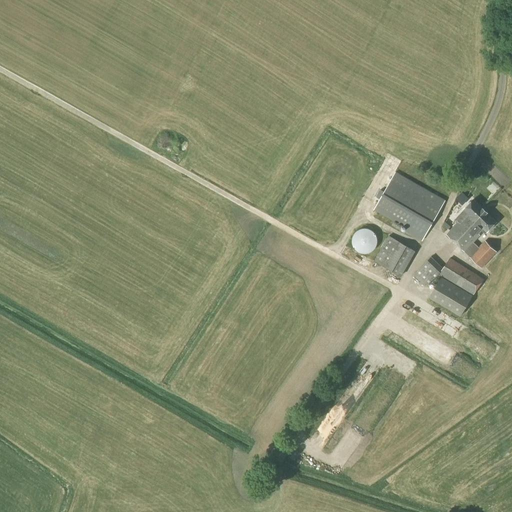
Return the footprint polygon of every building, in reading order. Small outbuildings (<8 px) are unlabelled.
[(423,240),(445,201),(395,173),(374,209),(406,228),(405,230),(423,240)] [(337,193),(331,201),(338,208),(345,200),(337,193)] [(481,268),(497,252),(481,237),(496,222),(473,200),(464,210),(454,221),(457,224),(447,235),(481,268)] [(363,254),(365,254),(367,254),(368,253),(369,253),(370,253),(371,252),(372,251),(373,250),(374,249),(375,248),(376,247),(376,246),(376,244),(377,243),(377,242),(377,241),(377,240),(377,239),(376,238),(376,237),(376,236),(375,235),(374,234),(374,233),(373,232),(371,231),(370,230),(369,230),(367,229),(366,229),(364,229),(363,229),(362,229),(361,229),(360,230),(358,231),(357,231),(356,232),(355,233),(354,234),(353,235),(353,236),(352,237),(352,238),(352,239),(352,240),(352,241),(352,243),(352,244),(352,245),(353,246),(353,247),(353,248),(354,249),(355,249),(356,251),(357,252),(358,252),(359,253),(360,253),(361,253),(362,254),(363,254)] [(400,276),(415,251),(388,236),(374,261),(400,276)] [(490,269),(485,274),(491,279),(509,261),(502,254),(488,267),(490,269)] [(420,269),(413,275),(426,288),(432,281),(437,275),(441,277),(429,297),(460,316),(472,296),(473,295),(481,284),(483,280),(450,259),(443,269),(431,257),(420,269)]
